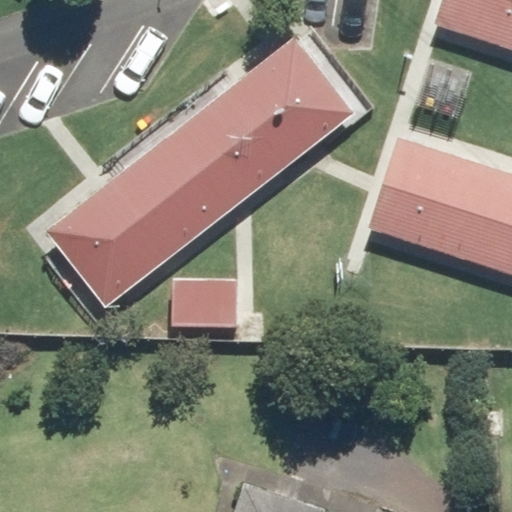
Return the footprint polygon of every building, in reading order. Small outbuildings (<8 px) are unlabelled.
[(511,0),(436,0),(427,26),(511,53),(511,0)] [(38,232),(97,308),(345,116),(286,40),(38,232)] [(428,49),(403,116),(456,136),(481,69),(428,49)] [(511,179),(389,140),(360,230),(511,279),(511,179)] [(238,281),(176,281),(176,328),(238,328),(238,281)] [(230,386),(215,427),(273,449),(288,408),(230,386)] [(298,511),(231,489),(223,511),(298,511)]
